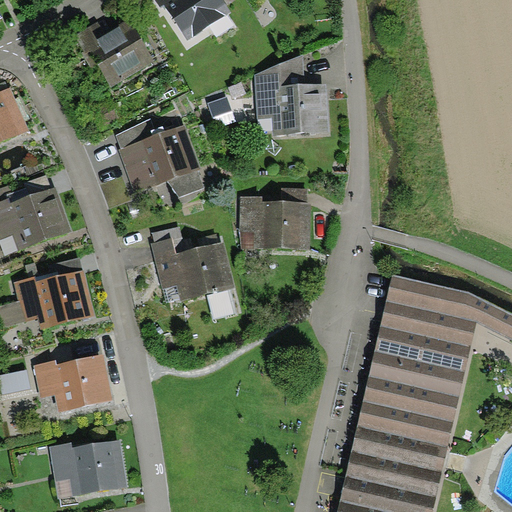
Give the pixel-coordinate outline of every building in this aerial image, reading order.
[(189,40),(226,14),(215,0),(155,0),(162,10),(167,7),(189,40)] [(113,87),(152,65),(131,29),(107,42),(98,26),(79,37),(89,55),(94,53),(113,87)] [(325,92),(255,92),(255,120),(277,120),(277,140),(325,140),(325,92)] [(2,99),(0,99),(0,148),(19,141),(2,99)] [(185,138),(124,155),(134,192),(195,175),(185,138)] [(49,195),(0,210),(0,230),(1,235),(21,228),(28,250),(63,238),(49,195)] [(307,208),(243,206),(242,252),(306,254),(307,208)] [(226,298),(218,250),(173,258),(171,248),(152,251),(159,291),(185,286),(188,305),(226,298)] [(46,277),(19,283),(25,312),(46,308),(50,328),(88,319),(74,260),(44,267),(46,277)] [(511,319),(478,301),(390,280),(345,472),(335,511),(434,511),(478,325),(511,344),(511,319)] [(100,366),(43,372),(45,395),(66,393),(69,415),(105,411),(100,366)] [(116,449),(59,453),(61,477),(81,475),(83,497),(120,494),(116,449)]
